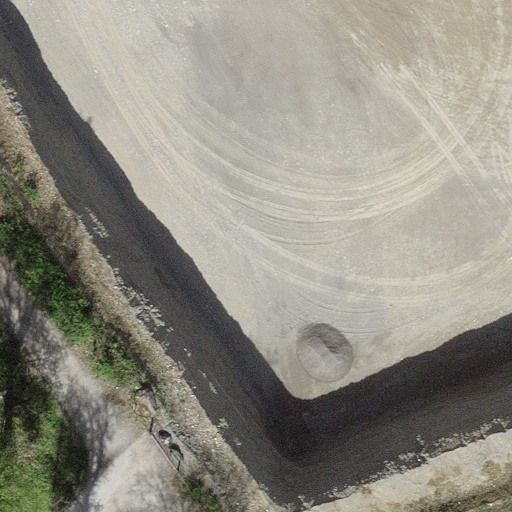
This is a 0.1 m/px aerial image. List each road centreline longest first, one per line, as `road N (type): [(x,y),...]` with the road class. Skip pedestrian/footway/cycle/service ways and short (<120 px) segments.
road 1 (residential): [(82,511),(511,129)]
road 2 (track): [(123,474),(0,287)]
road 3 (track): [(257,352),(243,511)]
